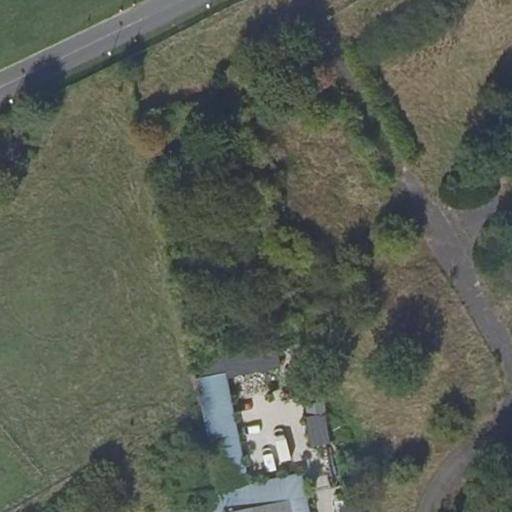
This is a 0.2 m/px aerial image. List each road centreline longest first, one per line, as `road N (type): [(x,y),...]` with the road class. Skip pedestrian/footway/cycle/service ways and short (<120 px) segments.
road 1 (residential): [(511,370),(321,47)]
road 2 (residential): [(428,511),(468,450),(511,424)]
